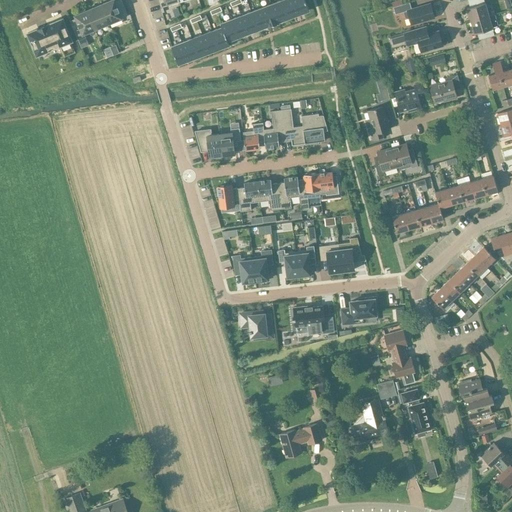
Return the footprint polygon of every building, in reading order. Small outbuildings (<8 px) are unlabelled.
[(102,5),(110,23),(121,19),(120,18),(126,16),(121,3),(115,5),(113,0),(102,5)] [(178,3),(177,0),(156,0),(159,9),(167,7),(167,6),(178,3)] [(288,18),(281,0),(272,4),(279,22),(288,18)] [(288,18),(298,14),(292,0),(281,0),(288,18)] [(305,0),(292,0),(298,14),(309,10),(305,0)] [(466,9),(470,22),(495,15),(495,14),(488,15),(485,4),(483,0),(473,0),(470,1),(472,7),(466,9)] [(430,4),(411,10),(409,3),(393,8),(395,15),(403,12),(405,18),(407,19),(409,18),(411,25),(434,19),(430,4)] [(261,8),(268,26),(279,22),(272,4),(261,8)] [(94,30),(110,23),(102,5),(87,11),(94,30)] [(251,12),(258,29),(268,26),(261,8),(251,12)] [(87,11),(85,12),(74,16),(76,22),(70,24),(75,37),(81,35),(82,35),(94,30),(87,11)] [(241,15),(248,33),(258,29),(251,12),(241,15)] [(241,15),(231,19),(238,37),(248,33),(241,15)] [(492,29),(492,27),(498,25),(495,15),(470,22),(474,34),(480,32),(482,39),(494,36),(492,29)] [(26,34),(35,56),(58,47),(63,58),(74,53),(69,42),(71,42),(61,19),(46,26),(36,30),(26,34)] [(228,41),(238,37),(231,19),(220,23),(222,27),(223,27),(228,41)] [(223,27),(222,27),(212,31),(219,49),(229,45),(228,41),(223,27)] [(393,45),(406,41),(407,46),(418,43),(421,53),(434,49),(436,50),(440,49),(441,47),(442,47),(442,45),(442,44),(441,40),(440,39),(438,32),(427,35),(425,27),(404,34),(404,33),(391,37),(393,45)] [(219,49),(212,31),(202,34),(209,52),(219,49)] [(209,52),(202,34),(192,38),(199,56),(209,52)] [(182,42),(189,60),(199,56),(192,38),(182,42)] [(178,64),(189,60),(182,42),(171,46),(178,64)] [(114,55),(119,53),(119,52),(116,45),(110,47),(114,55)] [(413,60),(406,62),(408,69),(415,67),(413,60)] [(492,90),(511,83),(511,69),(503,72),(500,62),(496,63),(498,68),(496,69),(494,64),(492,65),(495,75),(488,77),(492,90)] [(456,99),(454,91),(460,89),(456,76),(444,79),(446,83),(429,88),(434,103),(447,99),(447,101),(456,99)] [(418,100),(424,98),(421,84),(413,87),(415,91),(395,97),(400,113),(414,109),(414,111),(420,109),(418,100)] [(281,109),(285,141),(291,140),(292,145),(305,143),(303,125),(293,127),(291,108),(290,108),(290,104),(281,105),(281,109)] [(383,132),(388,131),(382,108),(366,113),(372,131),(368,131),(371,141),(385,138),(383,132)] [(273,128),(264,129),(263,129),(265,143),(265,144),(265,148),(279,146),(279,142),(285,141),(281,109),(271,111),(273,128)] [(500,126),(511,122),(511,109),(497,114),(500,126)] [(301,115),(303,125),(305,143),(305,144),(307,144),(317,142),(317,143),(319,143),(318,141),(325,140),(324,131),(328,130),(323,115),(319,115),(318,113),(301,115)] [(259,144),(265,144),(265,143),(263,129),(264,129),(263,122),(252,123),(253,130),(243,132),(245,150),(250,150),(250,149),(255,149),(255,147),(259,146),(259,144)] [(511,122),(500,126),(504,137),(511,135),(511,134),(511,122)] [(231,133),(219,134),(222,155),(224,154),(225,156),(232,155),(232,153),(234,153),(233,146),(237,146),(238,141),(241,140),(239,128),(230,129),(231,133)] [(209,156),(222,155),(219,134),(211,135),(210,129),(195,131),(201,151),(209,150),(209,156)] [(391,150),(396,168),(408,164),(410,169),(416,168),(413,156),(408,158),(404,146),(391,150)] [(384,177),(383,172),(396,168),(391,150),(377,154),(380,166),(375,167),(378,179),(384,177)] [(304,175),(303,175),(304,179),(298,180),(297,180),(299,196),(301,210),(309,209),(308,198),(320,196),(320,194),(317,174),(317,172),(304,174),(304,175)] [(320,194),(326,193),(326,194),(339,193),(338,189),(338,184),(337,184),(336,176),(333,176),(332,176),(331,172),(317,174),(320,194)] [(297,180),(298,180),(298,176),(284,178),(284,182),(278,183),(281,209),(291,207),(290,197),(299,196),(297,180)] [(493,176),(481,179),(485,195),(497,192),(493,176)] [(257,181),(260,201),(269,200),(270,210),(281,209),(278,183),(271,184),(271,179),(257,181)] [(481,179),(469,183),(474,198),(485,195),(481,179)] [(260,201),(257,181),(244,183),(244,187),(238,188),(239,200),(241,211),(251,210),(250,202),(260,201)] [(469,183),(458,186),(462,202),(474,198),(469,183)] [(239,200),(238,188),(232,189),(231,185),(218,186),(219,188),(217,188),(217,195),(219,195),(221,206),(234,205),(233,200),(239,200)] [(458,186),(446,189),(451,205),(462,202),(458,186)] [(399,197),(398,192),(397,192),(395,187),(391,188),(392,193),(394,198),(399,197)] [(451,205),(446,189),(434,193),(438,204),(439,209),(451,205)] [(438,204),(426,207),(431,223),(443,220),(439,209),(438,204)] [(426,207),(415,211),(419,226),(431,223),(426,207)] [(415,211),(403,214),(408,230),(419,226),(415,211)] [(408,230),(403,214),(391,217),(396,233),(408,230)] [(511,232),(503,235),(511,262),(511,260),(511,232)] [(509,264),(511,262),(503,235),(491,239),(492,244),(484,247),(494,258),(500,256),(503,260),(504,259),(509,264)] [(350,242),(338,243),(342,273),(348,272),(348,270),(354,269),(352,256),(362,255),(357,237),(349,238),(350,242)] [(338,243),(319,246),(321,260),(327,259),(329,272),(335,272),(335,273),(342,273),(338,243)] [(306,250),(295,251),(298,276),(301,275),(301,277),(308,276),(308,274),(310,274),(308,258),(315,257),(314,245),(305,246),(306,250)] [(483,246),(474,255),(485,267),(494,258),(484,247),(483,246)] [(284,249),(278,250),(279,262),(285,261),(287,277),(298,276),(295,251),(285,252),(284,249)] [(261,280),(261,282),(267,281),(267,279),(269,279),(267,265),(273,264),(272,250),(262,251),(262,256),(253,257),(256,281),(261,280)] [(245,282),(245,284),(251,283),(251,281),(256,281),(253,257),(241,258),(240,255),(233,256),(235,269),(241,268),(243,282),(245,282)] [(477,275),(485,267),(474,255),(466,263),(477,275)] [(468,284),(477,275),(466,263),(457,272),(468,284)] [(460,292),(468,284),(457,272),(448,280),(460,292)] [(503,276),(498,280),(502,284),(507,279),(503,276)] [(451,300),(460,292),(448,280),(440,288),(451,300)] [(443,309),(451,300),(440,288),(431,296),(443,309)] [(475,291),(471,297),(477,300),(481,295),(475,291)] [(486,293),(481,297),(485,301),(489,296),(486,293)] [(341,311),(342,324),(363,322),(362,316),(376,314),(375,307),(377,306),(376,296),(365,298),(365,300),(350,301),(351,310),(342,311),(341,308),(341,311)] [(324,318),(322,306),(312,307),(312,306),(305,307),(304,306),(293,307),(293,309),(291,309),(292,322),(295,321),(295,326),(308,325),(309,333),(321,331),(321,333),(334,332),(332,317),(324,318)] [(264,315),(264,314),(251,315),(251,312),(240,313),(240,315),(238,316),(239,325),(241,324),(241,327),(250,326),(251,330),(249,330),(249,332),(251,332),(251,336),(266,334),(266,333),(272,332),(270,314),(264,315)] [(391,349),(393,355),(405,352),(403,346),(407,345),(403,330),(384,335),(388,350),(391,349)] [(405,352),(393,355),(395,362),(392,362),(396,377),(414,372),(410,357),(407,358),(405,352)] [(281,374),(268,377),(270,385),(283,382),(281,374)] [(465,401),(467,400),(489,394),(486,386),(482,387),(479,378),(471,380),(470,378),(459,381),(460,383),(458,384),(461,394),(463,394),(465,401)] [(393,379),(377,384),(381,399),(397,395),(393,379)] [(314,403),(323,401),(324,400),(321,387),(310,389),(314,403)] [(425,434),(424,430),(430,429),(423,402),(419,403),(417,399),(419,398),(416,389),(400,394),(403,403),(408,401),(409,406),(408,406),(415,433),(417,432),(418,436),(425,434)] [(491,393),(489,394),(467,400),(469,407),(467,408),(470,419),(472,418),(473,420),(484,417),(483,415),(492,412),(489,403),(493,401),(491,393)] [(362,403),(364,413),(352,426),(356,442),(388,434),(384,417),(386,417),(385,415),(382,415),(378,399),(362,403)] [(309,443),(322,440),(317,423),(304,427),(304,428),(295,431),(295,430),(280,434),(287,456),(301,452),(298,443),(308,441),(309,443)] [(495,424),(486,426),(488,432),(497,429),(495,424)] [(491,464),(495,468),(508,456),(503,451),(502,452),(493,442),(480,454),(490,464),(491,464)] [(511,459),(508,456),(495,468),(499,473),(496,476),(506,486),(511,480),(511,467),(509,464),(511,461),(511,459)] [(437,476),(435,469),(428,471),(430,478),(437,476)] [(87,511),(80,492),(64,498),(68,511),(87,511)] [(126,511),(122,499),(92,510),(92,511),(126,511)]
